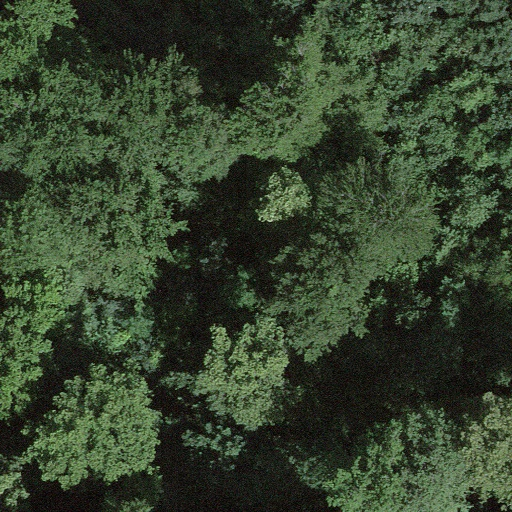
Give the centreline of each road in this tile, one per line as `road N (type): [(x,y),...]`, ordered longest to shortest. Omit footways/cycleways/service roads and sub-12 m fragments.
road 1 (track): [(0,506),(283,506)]
road 2 (track): [(511,505),(283,506)]
